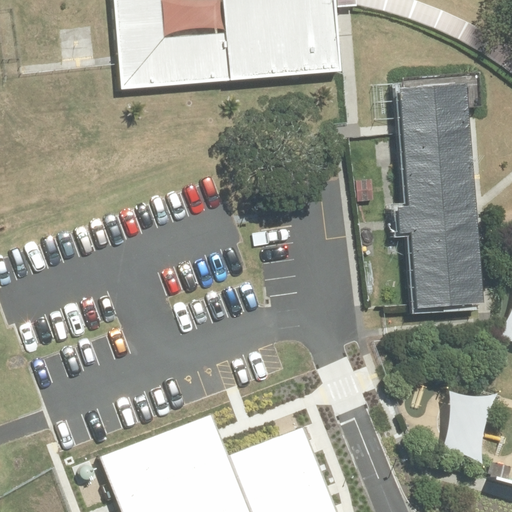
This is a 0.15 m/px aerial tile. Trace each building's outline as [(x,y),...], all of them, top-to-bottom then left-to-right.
[(321,70),(316,9),(315,0),(98,0),(105,85),(321,70)] [(511,56),(490,39),(408,0),(315,0),(316,9),(353,6),(405,19),(452,41),(496,67),(511,80),(511,56)] [(450,88),(382,92),(384,128),(394,306),(462,303),(457,215),(452,127),(450,88)] [(511,217),(499,223),(511,250),(511,217)] [(470,343),(420,340),(419,363),(469,365),(470,343)] [(332,511),(302,427),(228,453),(211,408),(96,449),(119,511),(332,511)]
